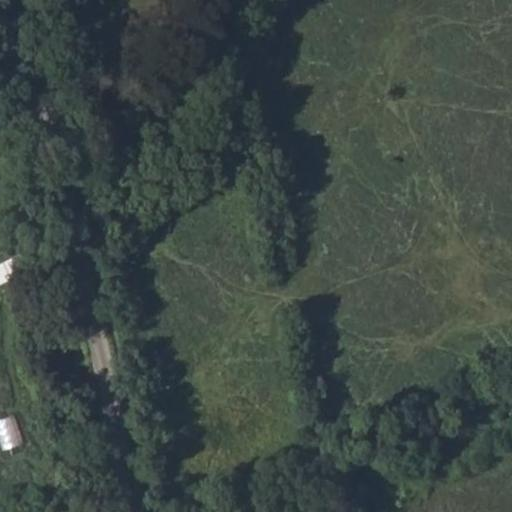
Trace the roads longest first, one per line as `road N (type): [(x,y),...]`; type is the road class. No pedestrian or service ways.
road 1 (unclassified): [(140,511),(26,0)]
road 2 (track): [(75,208),(141,197),(228,138),(260,0)]
